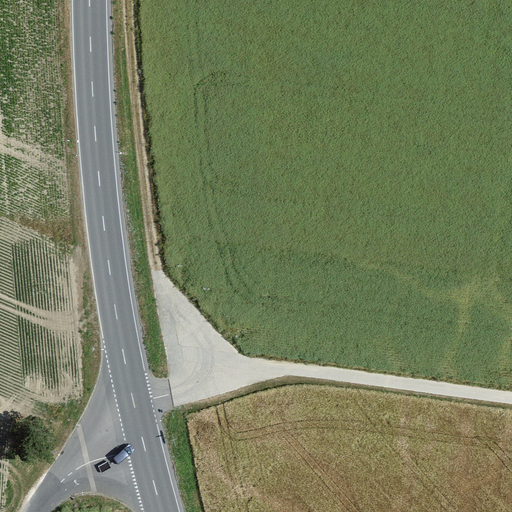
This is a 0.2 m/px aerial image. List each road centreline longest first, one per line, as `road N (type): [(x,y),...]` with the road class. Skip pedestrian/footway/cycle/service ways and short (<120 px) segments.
road 1 (secondary): [(89,0),(106,256),(144,449)]
road 2 (track): [(194,387),(155,269),(128,0)]
road 3 (track): [(133,403),(284,369),(511,398)]
road 4 (unclassified): [(36,511),(76,470),(144,449)]
